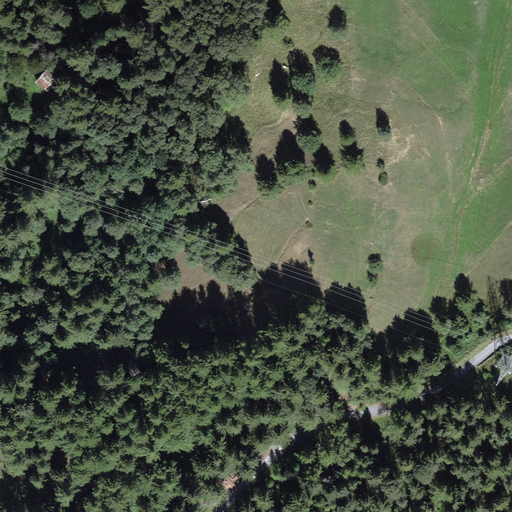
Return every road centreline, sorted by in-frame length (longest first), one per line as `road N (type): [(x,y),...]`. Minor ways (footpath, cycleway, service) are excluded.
road 1 (track): [(223,511),(250,471),(293,439),(367,413)]
road 2 (unclassified): [(367,413),(440,387),(511,339)]
